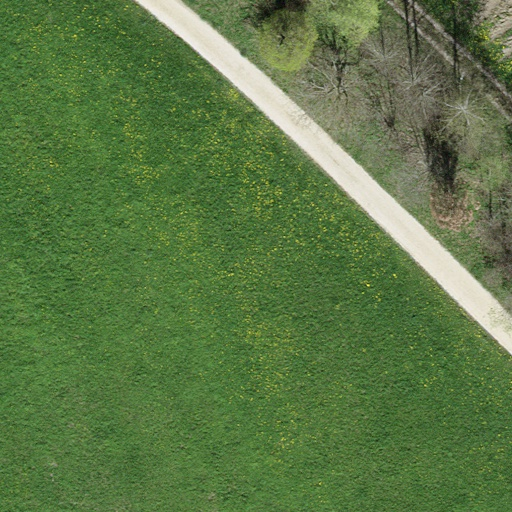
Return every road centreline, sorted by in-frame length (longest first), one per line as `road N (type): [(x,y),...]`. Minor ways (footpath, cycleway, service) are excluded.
road 1 (track): [(511,331),(215,46),(153,0)]
road 2 (track): [(378,0),(511,117)]
